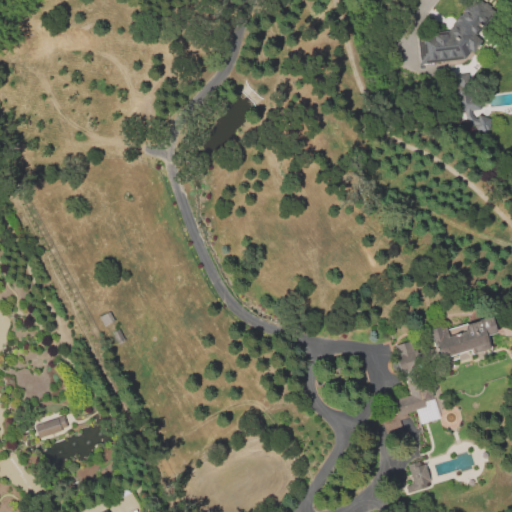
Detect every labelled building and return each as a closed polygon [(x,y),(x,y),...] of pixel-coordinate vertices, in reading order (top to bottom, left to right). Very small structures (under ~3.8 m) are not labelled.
[(419,61),(479,54),(476,24),(489,22),(485,0),(481,0),(462,3),(464,15),(451,16),(453,31),(416,36),(419,61)] [(456,111),(466,109),(470,132),(489,129),(487,115),(475,117),(468,72),(450,75),(456,111)] [(497,316),(502,333),(492,336),(496,349),(474,356),(473,351),(449,358),(447,351),(441,353),(433,329),(449,324),(451,331),(497,316)] [(396,346),(413,341),(415,350),(421,349),(442,419),(420,426),(416,411),(397,417),(392,400),(411,395),(396,346)] [(38,439),(34,427),(62,418),(65,427),(61,429),(62,432),(38,439)] [(415,492),(408,465),(426,461),(433,488),(415,492)]
